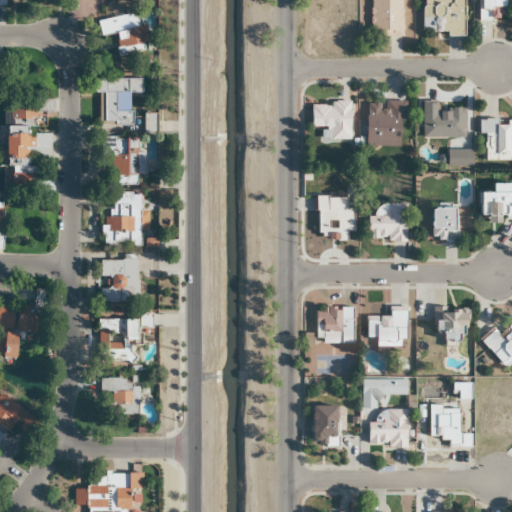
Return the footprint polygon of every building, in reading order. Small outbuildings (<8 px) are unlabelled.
[(401,36),(400,0),(369,0),(370,36),(401,36)] [(463,0),(421,0),(421,34),(464,34),(463,0)] [(502,0),(477,0),(478,20),(503,20),(502,0)] [(117,55),(149,50),(145,24),(137,25),(135,13),(100,19),(103,36),(114,34),(117,55)] [(130,93),(140,93),(140,77),(96,78),(97,125),(130,124),(130,93)] [(364,146),(398,147),(398,120),(404,121),(404,102),(364,101),(364,146)] [(463,137),(463,110),(437,110),(437,101),(421,101),(421,137),(463,137)] [(349,102),(310,102),(310,128),(328,128),(328,140),(349,140),(349,102)] [(483,159),(511,159),(511,119),(478,119),(478,135),(483,135),(483,159)] [(49,131),(3,130),(3,165),(49,165),(49,131)] [(136,184),(135,136),(100,137),(101,184),(136,184)] [(478,191),(478,218),(498,218),(498,215),(511,215),(511,183),(491,183),(491,191),(478,191)] [(102,244),(140,243),(139,191),(101,192),(102,244)] [(404,204),(374,204),(374,215),(366,215),(366,241),(404,241),(404,204)] [(454,241),(455,207),(431,207),(429,241),(454,241)] [(136,259),(99,259),(99,302),(136,302),(136,259)] [(0,356),(14,357),(14,335),(37,335),(38,306),(0,305),(0,356)] [(405,307),(387,306),(387,316),(365,316),(365,338),(374,338),(374,346),(404,347),(405,307)] [(314,307),(314,343),(352,343),(352,307),(314,307)] [(432,329),(442,329),(442,338),(464,338),(464,308),(432,308),(432,329)] [(134,319),(97,319),(97,361),(134,362),(134,319)] [(491,327),(478,339),(505,368),(511,361),(511,320),(498,334),(491,327)] [(136,416),(137,380),(97,380),(96,416),(136,416)] [(0,427),(6,433),(23,412),(0,393),(0,427)] [(310,405),(310,445),(336,445),(336,405),(310,405)] [(447,446),(470,446),(470,434),(458,434),(458,406),(428,406),(428,439),(447,439),(447,446)] [(404,410),(374,410),(374,421),(366,421),(366,448),(404,448),(404,410)] [(127,511),(127,475),(86,475),(86,511),(94,511),(93,511),(127,511)]
